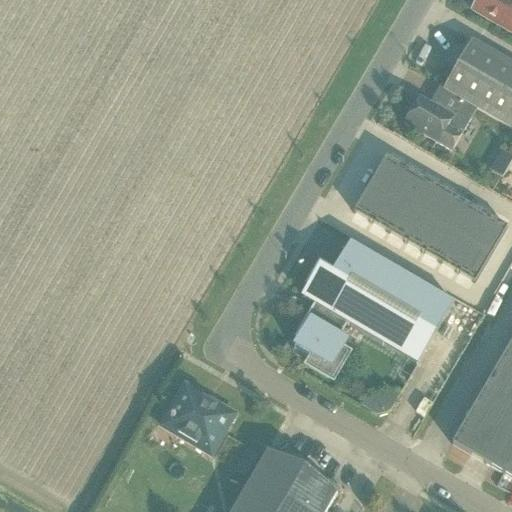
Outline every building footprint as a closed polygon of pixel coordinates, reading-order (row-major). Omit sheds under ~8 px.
[(511,1),(509,0),(478,0),(472,11),(511,34),(511,1)] [(420,100),(405,125),(452,153),(477,111),(511,131),(511,66),(472,43),(456,70),(452,67),(439,89),(462,102),(452,118),(420,100)] [(511,161),(511,157),(504,153),(501,151),(489,172),(503,179),(511,161)] [(386,158),(370,186),(387,196),(403,168),(386,158)] [(403,168),(387,196),(404,206),(421,178),(403,168)] [(421,178),(404,206),(421,216),(438,188),(421,178)] [(370,186),(353,214),(370,224),(387,196),(370,186)] [(438,188),(421,216),(439,226),(455,198),(438,188)] [(387,196),(370,224),(388,234),(404,206),(387,196)] [(455,198),(439,226),(456,236),(472,208),(455,198)] [(404,206),(388,234),(405,244),(421,216),(404,206)] [(472,208),(456,236),(473,246),(490,218),(472,208)] [(421,216),(405,244),(422,254),(439,226),(421,216)] [(490,218),(473,246),(490,256),(507,228),(490,218)] [(439,226),(422,254),(439,264),(456,236),(439,226)] [(456,236),(439,264),(457,274),(473,246),(456,236)] [(336,334),(343,322),(418,367),(454,305),(350,244),(334,272),(322,267),(303,299),(319,308),(292,351),(307,360),(307,361),(332,376),(345,354),(341,351),(348,340),(336,334)] [(473,246),(457,274),(474,284),(490,256),(473,246)] [(511,382),(511,343),(495,373),(511,382)] [(511,431),(511,382),(495,373),(474,409),(511,431)] [(202,402),(204,399),(186,388),(175,406),(178,408),(166,427),(182,437),(181,439),(195,447),(196,445),(211,454),(210,456),(211,457),(235,417),(217,406),(215,409),(202,402)] [(504,476),(511,462),(511,431),(474,409),(452,446),(504,476)] [(246,451),(239,462),(252,470),(259,459),(246,451)] [(327,511),(340,491),(315,477),(305,470),(267,453),(232,511),(327,511)]
